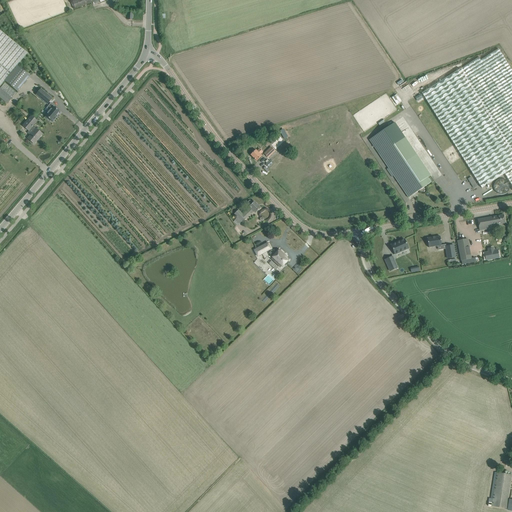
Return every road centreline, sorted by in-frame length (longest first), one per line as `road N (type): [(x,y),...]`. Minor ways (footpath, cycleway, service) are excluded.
road 1 (tertiary): [(360,231),(328,235),(302,226),(146,51)]
road 2 (tertiary): [(0,229),(146,51)]
road 3 (unclassified): [(511,381),(468,365),(435,341),(370,270),(360,231)]
road 4 (tertiary): [(511,203),(360,231)]
